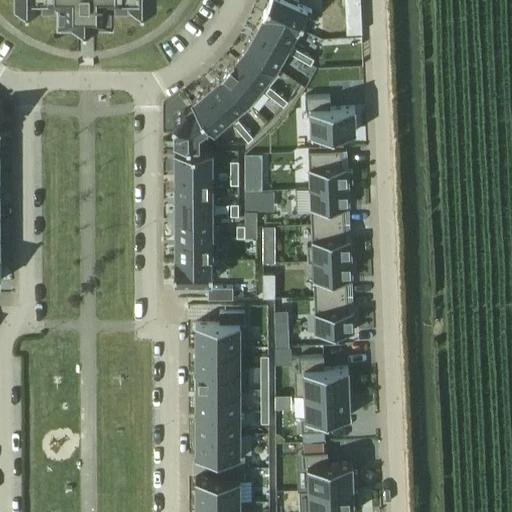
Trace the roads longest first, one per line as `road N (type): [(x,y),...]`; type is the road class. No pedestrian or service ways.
road 1 (residential): [(373,0),(394,511)]
road 2 (residential): [(169,511),(168,348),(150,327),(148,85)]
road 3 (residential): [(26,84),(27,302),(6,342),(7,511)]
road 4 (residential): [(148,85),(161,85),(194,61),(236,0)]
road 5 (residential): [(26,84),(148,85)]
